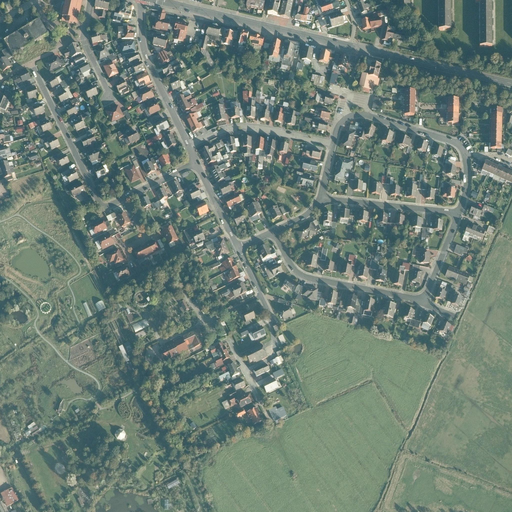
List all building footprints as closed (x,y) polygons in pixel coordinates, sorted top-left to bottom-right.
[(264,0),(247,0),(246,7),(263,11),(265,0),(264,0)] [(275,0),(270,0),(267,14),(277,16),(281,1),(275,0)] [(397,0),(398,12),(410,12),(409,0),(397,0)] [(97,1),(95,10),(100,11),(99,18),(106,19),(107,13),(108,13),(111,4),(97,1)] [(331,2),(319,7),(322,14),(339,8),(336,1),(331,3),(331,2)] [(479,1),(479,16),(492,16),(492,1),(489,1),(479,1)] [(364,2),(358,4),(361,14),(368,12),(364,2)] [(439,2),(438,16),(451,16),(451,2),(439,2)] [(81,7),(64,3),(58,14),(62,17),(61,22),(72,24),(73,22),(77,23),(81,7)] [(133,8),(122,5),(119,16),(116,16),(114,23),(122,25),(123,17),(132,19),(134,10),(133,9),(133,8)] [(282,5),(280,16),(289,19),(292,8),(282,5)] [(304,13),(303,13),(301,21),(311,24),(313,17),(308,16),(308,14),(310,14),(311,6),(307,5),(307,7),(306,7),(304,13)] [(158,13),(154,29),(167,32),(170,21),(164,20),(166,14),(165,14),(165,10),(161,9),(160,13),(158,13)] [(341,14),(334,16),(337,26),(344,25),(343,24),(347,23),(345,17),(342,18),(341,14)] [(371,29),(370,19),(369,15),(362,17),(362,20),(361,21),(362,30),(371,29)] [(334,16),(329,17),(332,28),(337,26),(334,16)] [(438,16),(438,31),(451,31),(451,16),(438,16)] [(479,16),(479,32),(492,32),(492,16),(479,16)] [(318,18),(321,27),(326,25),(325,21),(323,21),(321,17),(318,18)] [(380,18),(370,19),(371,29),(382,28),(380,18)] [(14,57),(50,34),(41,20),(4,43),(8,48),(14,57)] [(189,25),(177,22),(173,40),(185,43),(189,25)] [(221,28),(208,25),(206,35),(207,35),(207,38),(204,37),(201,50),(205,51),(207,45),(211,46),(212,41),(216,42),(215,46),(219,47),(221,38),(219,38),(221,28)] [(393,39),(395,32),(391,31),(391,30),(385,28),(382,40),(389,42),(390,38),(393,39)] [(134,40),(133,29),(118,29),(118,34),(122,34),(122,40),(134,40)] [(222,39),(221,44),(232,47),(233,41),(232,41),(232,39),(233,34),(226,32),(225,36),(224,39),(222,39)] [(408,35),(395,32),(393,39),(407,42),(408,35)] [(479,32),(479,48),(492,48),(492,32),(479,32)] [(241,34),(238,45),(242,46),(242,47),(245,48),(248,35),(241,34)] [(91,37),(92,44),(101,41),(99,35),(91,37)] [(168,38),(156,35),(153,46),(165,49),(168,38)] [(251,36),(249,43),(253,44),(252,45),(254,46),(254,47),(253,49),(256,49),(256,46),(258,47),(258,45),(262,46),(264,39),(251,36)] [(282,43),(273,41),(268,61),(279,63),(282,49),(281,49),(282,43)] [(120,44),(121,55),(123,55),(136,53),(134,42),(120,44)] [(71,57),(72,58),(81,54),(77,44),(68,48),(69,50),(63,53),(66,58),(71,57)] [(296,46),(287,44),(282,66),(292,68),(295,55),(298,55),(300,47),(298,47),(296,46)] [(95,50),(100,60),(110,56),(105,46),(95,50)] [(7,57),(8,60),(14,57),(8,48),(2,52),(6,58),(7,57)] [(311,62),(314,50),(305,48),(302,60),(311,62)] [(331,54),(322,52),(319,62),(329,64),(330,59),(336,60),(337,56),(331,54)] [(158,57),(158,59),(159,62),(159,63),(159,64),(161,64),(161,65),(170,60),(170,58),(169,57),(168,57),(167,54),(165,54),(164,54),(164,53),(163,53),(159,55),(159,56),(159,57),(158,57)] [(127,59),(131,66),(140,61),(137,54),(127,59)] [(77,67),(86,62),(82,56),(74,60),(77,67)] [(345,75),(349,58),(337,56),(336,60),(333,72),(345,75)] [(6,58),(0,61),(0,66),(3,72),(12,67),(8,60),(7,57),(6,58)] [(45,64),(50,72),(62,66),(60,61),(57,57),(45,64)] [(103,67),(109,79),(118,74),(112,63),(103,67)] [(179,63),(162,71),(166,78),(175,74),(174,73),(177,71),(178,72),(182,70),(179,63)] [(79,69),(73,72),(75,76),(77,75),(81,73),(82,75),(90,71),(87,64),(79,68),(79,69)] [(136,74),(136,75),(145,71),(141,64),(132,68),(133,68),(128,71),(130,76),(136,74)] [(375,92),(381,66),(372,64),(369,75),(362,74),(359,88),(363,89),(363,93),(369,94),(370,90),(375,92)] [(18,82),(19,84),(31,79),(28,73),(20,76),(22,80),(18,82)] [(146,74),(136,78),(140,87),(145,84),(150,83),(146,74)] [(325,78),(313,75),(310,83),(323,86),(325,78)] [(83,76),(75,79),(79,86),(86,82),(83,76)] [(48,82),(52,89),(59,85),(55,78),(48,82)] [(169,83),(173,90),(175,89),(181,87),(177,79),(169,83)] [(115,86),(119,93),(123,91),(124,95),(130,92),(125,82),(115,86)] [(89,89),(84,92),(88,100),(98,95),(94,87),(89,89)] [(27,92),(29,100),(39,96),(37,89),(27,92)] [(143,103),(154,97),(150,89),(139,94),(140,97),(143,103)] [(56,96),(61,104),(69,99),(64,91),(56,96)] [(135,100),(140,97),(139,94),(138,91),(132,95),(135,100)] [(334,99),(321,95),(320,102),(332,106),(334,99)] [(2,96),(0,100),(0,112),(5,115),(11,100),(2,96)] [(177,99),(180,106),(188,103),(187,101),(192,98),(190,96),(185,98),(184,96),(177,99)] [(248,108),(247,118),(255,119),(256,109),(255,109),(256,102),(249,101),(248,108)] [(188,103),(180,106),(183,113),(191,109),(190,109),(194,107),(192,102),(188,104),(188,103)] [(160,111),(156,103),(148,107),(146,108),(147,110),(150,116),(160,111)] [(34,109),(37,117),(45,114),(42,106),(34,109)] [(118,106),(105,112),(111,124),(124,118),(118,106)] [(224,106),(215,108),(217,122),(226,121),(224,110),(224,106)] [(276,114),(275,122),(282,124),(283,115),(284,113),(285,107),(278,106),(278,109),(278,110),(278,114),(276,114)] [(66,111),(69,118),(77,114),(74,107),(66,111)] [(262,112),(261,120),(268,121),(270,113),(269,113),(269,108),(265,107),(264,112),(262,112)] [(322,114),(321,118),(329,120),(331,113),(323,111),(323,110),(319,109),(318,113),(322,114)] [(240,118),(239,110),(231,110),(232,119),(240,118)] [(132,120),(127,111),(124,113),(128,121),(132,120)] [(291,117),(289,117),(288,125),(295,126),(297,118),(295,118),(296,113),(292,112),(291,117)] [(186,119),(189,126),(197,122),(196,120),(199,118),(197,114),(186,119)] [(164,120),(154,124),(158,134),(163,132),(168,129),(164,120)] [(38,121),(29,125),(31,130),(40,126),(38,121)] [(73,125),(76,132),(85,128),(81,121),(73,125)] [(154,127),(152,121),(146,124),(148,130),(154,127)] [(328,125),(314,121),(312,129),(327,133),(328,125)] [(38,129),(41,137),(45,135),(45,134),(52,130),(49,122),(41,125),(42,127),(38,129)] [(198,124),(197,122),(189,126),(192,133),(203,128),(201,123),(198,124)] [(373,139),(376,129),(367,127),(366,131),(364,136),(373,139)] [(349,132),(345,131),(342,146),(351,148),(354,136),(354,133),(349,132)] [(135,132),(127,137),(131,145),(140,140),(135,132)] [(163,140),(166,139),(163,132),(158,134),(159,136),(158,137),(159,140),(162,139),(163,140)] [(391,145),(394,134),(385,132),(382,142),(391,145)] [(0,140),(4,140),(5,144),(11,142),(10,136),(4,137),(4,134),(0,134),(0,140)] [(81,142),(84,149),(96,143),(93,136),(81,142)] [(177,145),(172,136),(166,139),(163,140),(162,141),(165,147),(163,148),(165,151),(177,145)] [(409,139),(401,137),(398,145),(408,148),(410,149),(410,148),(412,142),(409,141),(409,139)] [(237,153),(235,138),(226,140),(228,148),(229,148),(230,154),(237,153)] [(251,155),(252,138),(244,138),(243,155),(251,155)] [(49,143),(53,151),(61,147),(57,139),(49,143)] [(264,152),(265,140),(257,139),(256,151),(260,152),(264,152)] [(275,151),(277,143),(269,142),(268,149),(269,149),(268,156),(273,157),(274,150),(275,151)] [(428,145),(419,142),(417,150),(426,153),(428,145)] [(288,155),(289,146),(282,144),(280,153),(288,155)] [(201,151),(204,158),(212,154),(211,153),(215,152),(213,147),(209,149),(209,148),(201,151)] [(442,155),(443,150),(435,147),(432,156),(440,158),(441,159),(442,155)] [(321,152),(314,151),(313,152),(307,151),(306,155),(313,156),(312,158),(320,159),(321,152)] [(88,156),(91,164),(100,160),(97,152),(88,156)] [(212,154),(204,158),(207,165),(219,160),(216,155),(213,156),(212,154)] [(58,160),(62,167),(70,163),(66,156),(59,160),(58,160)] [(168,156),(158,161),(162,168),(170,164),(169,161),(171,161),(168,156)] [(352,162),(339,159),(334,177),(343,180),(346,170),(350,171),(352,162)] [(482,172),(488,174),(492,165),(487,162),(482,172)] [(0,164),(0,166),(2,172),(14,169),(13,167),(10,168),(8,163),(0,164)] [(155,172),(151,163),(143,167),(147,176),(155,172)] [(311,164),(305,163),(303,170),(317,173),(318,166),(311,164)] [(211,170),(214,177),(221,173),(221,172),(225,170),(225,172),(229,170),(226,165),(219,168),(218,167),(211,170)] [(498,168),(492,165),(488,174),(494,177),(498,168)] [(140,180),(134,167),(125,171),(132,184),(140,180)] [(454,168),(448,167),(447,176),(455,177),(456,168),(454,168)] [(94,172),(98,180),(107,176),(103,168),(94,172)] [(498,168),(494,177),(500,180),(504,170),(498,168)] [(14,169),(2,172),(4,180),(5,179),(12,177),(12,175),(15,174),(14,169)] [(510,173),(504,170),(500,180),(506,182),(510,173)] [(67,177),(71,184),(79,179),(76,172),(71,175),(67,177)] [(221,173),(214,177),(217,183),(224,180),(224,178),(226,177),(225,174),(222,175),(221,173)] [(315,179),(303,177),(303,178),(301,186),(313,189),(315,179)] [(117,181),(109,184),(113,193),(121,189),(117,181)] [(178,182),(170,186),(177,200),(182,197),(180,193),(183,191),(181,187),(178,182)] [(220,189),(223,197),(235,191),(233,187),(237,186),(235,182),(229,185),(220,189)] [(362,192),(363,183),(354,182),(353,192),(362,192)] [(70,189),(74,198),(82,194),(86,200),(89,199),(86,193),(82,184),(70,189)] [(381,186),(373,185),(372,194),(380,195),(381,186)] [(417,187),(407,186),(406,198),(416,199),(417,187)] [(400,189),(392,188),(391,196),(399,197),(400,189)] [(197,189),(189,194),(193,201),(201,197),(197,189)] [(163,190),(157,193),(161,202),(162,205),(166,203),(164,201),(168,199),(163,190)] [(435,191),(427,190),(426,200),(434,201),(435,191)] [(449,190),(447,190),(446,198),(454,199),(455,190),(449,190)] [(226,203),(229,208),(234,206),(241,203),(239,197),(226,203)] [(151,206),(147,198),(140,202),(144,210),(151,206)] [(205,204),(196,208),(200,217),(209,213),(205,204)] [(262,215),(257,204),(248,208),(254,222),(260,219),(258,216),(262,215)] [(282,217),(277,207),(269,211),(274,221),(282,217)] [(483,210),(473,207),(470,215),(480,219),(483,210)] [(237,215),(232,217),(237,227),(247,223),(242,212),(237,215)] [(348,217),(349,212),(341,212),(340,221),(348,221),(348,217)] [(131,224),(125,214),(116,218),(122,229),(131,224)] [(367,224),(368,214),(359,214),(359,223),(367,224)] [(420,229),(421,220),(413,219),(412,228),(420,229)] [(96,235),(107,230),(104,224),(102,221),(91,227),(96,235)] [(108,222),(104,224),(107,230),(108,232),(113,230),(108,222)] [(442,232),(443,222),(435,222),(434,231),(442,232)] [(310,224),(296,233),(301,241),(307,237),(308,239),(316,234),(315,231),(310,225),(310,224)] [(474,237),(478,228),(468,225),(465,234),(474,237)] [(178,241),(172,227),(163,231),(169,245),(178,241)] [(485,232),(478,228),(474,237),(482,241),(485,232)] [(201,232),(193,236),(190,230),(184,233),(191,246),(196,244),(196,245),(205,241),(201,232)] [(109,234),(97,241),(102,251),(115,245),(111,239),(109,234)] [(229,254),(223,240),(213,245),(212,242),(205,245),(208,251),(211,250),(212,252),(216,251),(219,258),(229,254)] [(154,241),(144,247),(149,257),(159,252),(154,241)] [(270,256),(266,246),(259,249),(263,259),(270,256)] [(465,250),(457,246),(454,254),(462,257),(465,250)] [(139,262),(149,257),(144,247),(134,252),(139,262)] [(119,250),(106,256),(110,264),(114,263),(115,266),(123,262),(124,262),(119,250)] [(429,265),(429,253),(420,254),(420,265),(429,265)] [(351,267),(354,267),(356,257),(349,256),(348,262),(352,262),(351,267)] [(315,269),(317,258),(309,257),(307,268),(315,269)] [(228,271),(229,272),(236,269),(232,259),(221,265),(223,268),(220,269),(222,273),(228,271)] [(324,264),(324,268),(325,268),(325,271),(332,273),(334,264),(327,262),(326,265),(324,264)] [(134,268),(137,273),(141,271),(138,263),(133,265),(134,268)] [(283,274),(279,266),(273,269),(266,272),(265,273),(269,280),(283,274)] [(349,278),(351,267),(343,266),(341,277),(349,278)] [(125,267),(115,272),(120,282),(130,277),(125,267)] [(460,272),(449,268),(445,278),(456,282),(460,272)] [(236,269),(229,272),(230,275),(225,277),(228,283),(240,278),(236,269)] [(367,281),(369,270),(361,269),(359,279),(367,281)] [(384,284),(386,273),(377,271),(375,283),(384,284)] [(421,285),(423,273),(414,271),(412,283),(421,285)] [(471,276),(460,272),(456,282),(467,286),(471,276)] [(401,287),(403,277),(395,276),(394,286),(401,287)] [(299,286),(287,278),(282,286),(294,294),(294,293),(299,286)] [(161,286),(161,288),(162,291),(164,292),(167,293),(169,292),(171,289),(172,287),(171,285),(170,283),(168,282),(166,282),(164,282),(162,284),(161,286)] [(233,295),(246,289),(243,284),(231,290),(233,295)] [(446,299),(447,294),(444,293),(446,289),(440,287),(436,299),(443,302),(444,298),(446,299)] [(318,290),(304,288),(302,296),(302,297),(307,298),(307,300),(316,302),(316,301),(317,294),(318,290)] [(248,293),(246,289),(233,295),(235,299),(248,293)] [(133,299),(134,302),(135,304),(138,306),(141,307),(144,306),(146,305),(148,303),(149,300),(149,297),(148,295),(146,293),(144,292),(142,291),(139,291),(137,292),(135,294),(134,296),(133,299)] [(335,307),(337,295),(329,293),(327,305),(335,307)] [(459,308),(462,299),(455,296),(452,306),(459,308)] [(355,307),(356,298),(348,297),(345,310),(354,311),(355,307)] [(92,300),(83,304),(88,316),(97,313),(92,300)] [(189,311),(183,300),(179,302),(185,313),(189,311)] [(372,314),(374,302),(366,300),(365,309),(364,313),(372,314)] [(392,321),(395,306),(387,305),(386,311),(383,311),(381,318),(392,321)] [(292,316),(287,306),(278,311),(283,320),(292,316)] [(124,311),(129,323),(134,322),(129,309),(124,311)] [(411,321),(414,312),(406,310),(403,319),(411,321)] [(254,319),(250,311),(241,315),(245,323),(254,319)] [(430,328),(434,319),(426,317),(423,325),(430,328)] [(146,319),(132,326),(136,333),(149,327),(146,319)] [(221,323),(217,325),(223,336),(226,335),(221,323)] [(451,334),(454,328),(443,324),(441,329),(439,333),(447,336),(449,333),(451,334)] [(261,327),(250,332),(254,341),(266,336),(261,327)] [(247,328),(239,332),(241,337),(249,333),(247,328)] [(173,341),(179,354),(188,350),(186,346),(192,343),(194,348),(205,342),(198,329),(191,333),(173,341)] [(146,330),(135,335),(137,340),(148,334),(146,330)] [(282,335),(277,337),(281,345),(286,343),(282,335)] [(223,344),(215,348),(216,348),(217,352),(219,355),(226,352),(224,348),(223,344)] [(254,364),(267,357),(261,345),(243,354),(249,363),(253,361),(254,364)] [(122,346),(118,347),(125,363),(129,361),(122,346)] [(278,358),(270,361),(271,365),(277,363),(278,364),(285,362),(280,351),(276,352),(278,358)] [(226,352),(219,355),(220,358),(222,362),(230,359),(226,352)] [(234,363),(227,367),(228,370),(227,371),(228,373),(237,369),(234,363)] [(267,365),(253,371),(256,377),(270,371),(267,365)] [(237,369),(228,373),(229,374),(230,374),(232,378),(239,374),(237,369)] [(274,379),(262,385),(266,393),(278,388),(274,379)] [(236,381),(232,383),(236,391),(245,387),(242,380),(237,383),(236,381)] [(247,395),(237,400),(241,408),(251,403),(247,395)] [(234,397),(227,401),(230,407),(233,405),(232,403),(236,401),(234,397)] [(275,408),(268,411),(273,422),(280,418),(281,422),(287,419),(283,407),(276,410),(275,408)] [(256,408),(247,413),(248,415),(249,418),(250,420),(251,419),(255,425),(262,421),(258,415),(259,414),(256,408)] [(32,434),(33,436),(40,432),(37,425),(24,431),(27,436),(32,434)] [(177,480),(167,486),(169,490),(179,484),(177,480)] [(19,501),(12,488),(1,494),(7,507),(19,501)]
